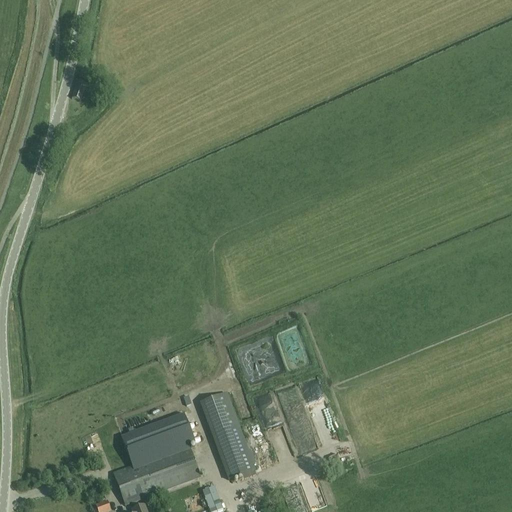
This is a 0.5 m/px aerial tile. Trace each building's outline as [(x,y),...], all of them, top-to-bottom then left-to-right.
[(86,85),(76,82),(71,98),(80,101),(86,85)] [(202,404),(230,480),(255,470),(227,395),(202,404)] [(276,419),(267,395),(257,399),(266,423),(276,419)] [(315,449),(313,443),(297,447),(299,454),(315,449)] [(130,504),(142,500),(201,478),(189,445),(113,473),(125,506),(130,504)] [(257,474),(239,477),(241,484),(258,480),(257,474)] [(214,488),(203,493),(210,511),(222,511),(223,511),(214,488)] [(95,506),(97,511),(107,511),(109,511),(106,502),(95,506)]
